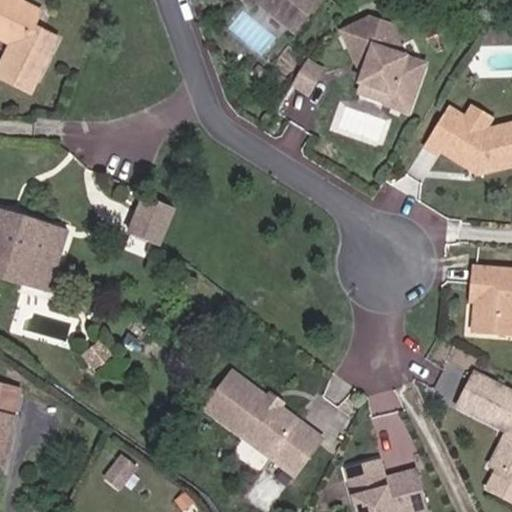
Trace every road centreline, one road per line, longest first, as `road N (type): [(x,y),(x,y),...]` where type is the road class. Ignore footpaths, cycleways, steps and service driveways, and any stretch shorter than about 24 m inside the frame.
road 1 (residential): [(169,0),(220,121),(354,210),(387,265)]
road 2 (unknown): [(191,54),(72,122),(0,130)]
